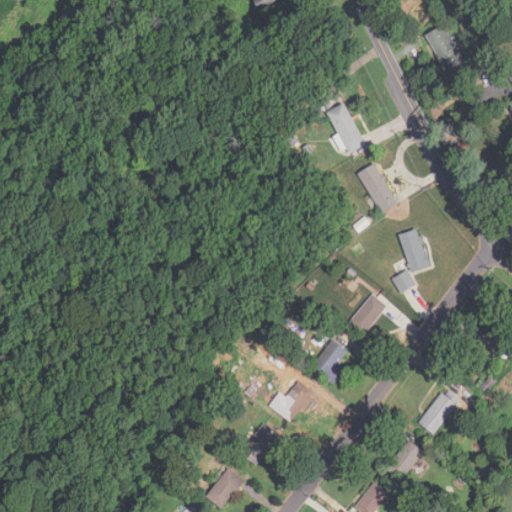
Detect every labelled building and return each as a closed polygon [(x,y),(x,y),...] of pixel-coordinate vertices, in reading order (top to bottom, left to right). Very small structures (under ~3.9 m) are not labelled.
[(253,0),(257,8),(275,0),(253,0)] [(464,62),(447,24),(427,33),(444,71),(464,62)] [(511,77),(499,87),(511,104),(511,77)] [(365,146),(345,104),(329,111),(349,154),(365,146)] [(356,172),(382,213),(397,203),(371,163),(356,172)] [(398,231),(410,270),(428,264),(416,225),(398,231)] [(391,276),(402,293),(416,284),(405,268),(391,276)] [(388,306),(372,293),(348,324),(364,337),(388,306)] [(510,352),(511,339),(511,332),(478,326),(473,352),(495,356),(496,350),(510,352)] [(312,365),(327,377),(348,352),(332,340),(312,365)] [(292,417),(312,393),(299,382),(279,406),(292,417)] [(419,422),(433,433),(460,400),(446,388),(419,422)] [(241,453),(256,464),(275,437),(260,426),(241,453)] [(386,466),(399,479),(424,454),(410,441),(386,466)] [(207,496),(224,508),(244,481),(227,469),(207,496)] [(350,511),(374,511),(389,494),(373,482),(350,511)]
